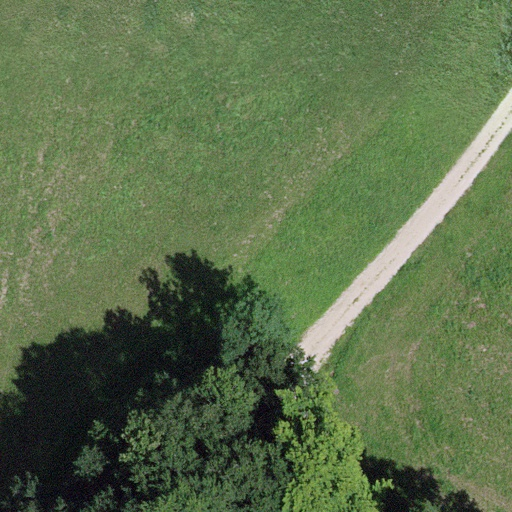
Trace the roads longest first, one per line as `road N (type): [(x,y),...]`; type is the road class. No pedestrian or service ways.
road 1 (track): [(167,511),(270,400),(511,99)]
road 2 (track): [(270,400),(360,511)]
